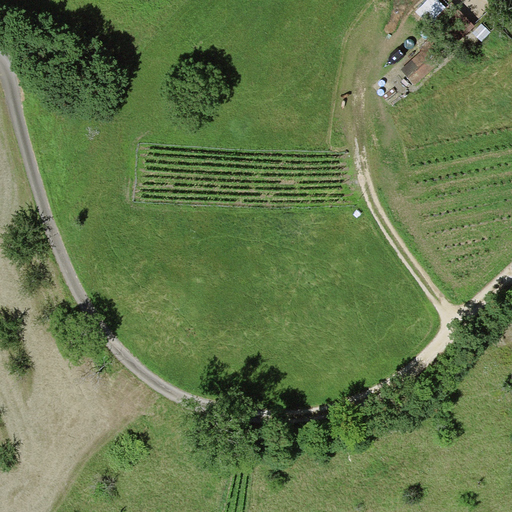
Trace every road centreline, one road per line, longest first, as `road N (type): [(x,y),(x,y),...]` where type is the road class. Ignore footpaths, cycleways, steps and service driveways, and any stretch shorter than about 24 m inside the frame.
road 1 (track): [(511,252),(416,329),(404,361),(381,387),(313,406),(211,395),(170,379),(94,303),(42,191),(25,118),(0,76)]
road 2 (track): [(443,307),(389,222),(372,169),(362,117),(371,70)]
